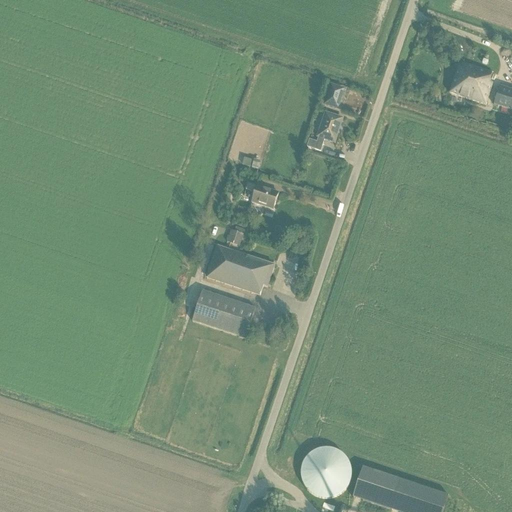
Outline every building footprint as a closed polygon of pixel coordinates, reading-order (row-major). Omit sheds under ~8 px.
[(493,73),(460,62),(450,94),(487,106),(494,84),(490,82),(493,73)] [(339,110),(346,90),(331,85),(324,105),(339,110)] [(511,111),(511,89),(501,86),(494,105),(511,111)] [(310,140),(307,147),(321,152),(325,139),(335,142),(343,119),(325,113),(317,137),(319,138),(317,142),(310,140)] [(279,194),(258,186),(257,186),(249,184),(246,190),(255,193),(252,203),(274,210),(279,194)] [(240,247),(244,235),(231,230),(228,242),(240,247)] [(268,288),(276,266),(218,246),(207,279),(260,296),(264,287),(268,288)] [(193,322),(246,340),(257,309),(203,291),(193,322)] [(351,465),(350,463),(349,461),(347,459),(346,457),(344,455),(342,454),(340,453),(338,451),(336,451),(334,450),(332,449),(329,449),(327,449),(325,449),(323,449),(320,450),(318,450),(316,451),(314,452),(312,453),(311,455),(309,456),(308,458),(306,460),(305,461),(304,463),(303,465),(302,468),(302,470),(302,472),(301,474),(301,477),(302,479),(302,481),(303,483),(304,485),(305,487),(306,489),(307,491),(309,493),(310,494),(312,496),(314,497),(316,498),(318,499),(320,499),(323,500),(325,500),(327,500),(329,500),(331,500),(334,499),(336,499),(338,498),(340,497),(342,496),(343,494),(345,493),(346,491),(348,490),(349,488),(350,486),(351,484),(352,482),(352,480),(353,478),(353,475),(353,473),(352,471),(352,469),(351,467),(351,465)] [(443,511),(449,496),(364,467),(354,498),(395,511),(443,511)]
